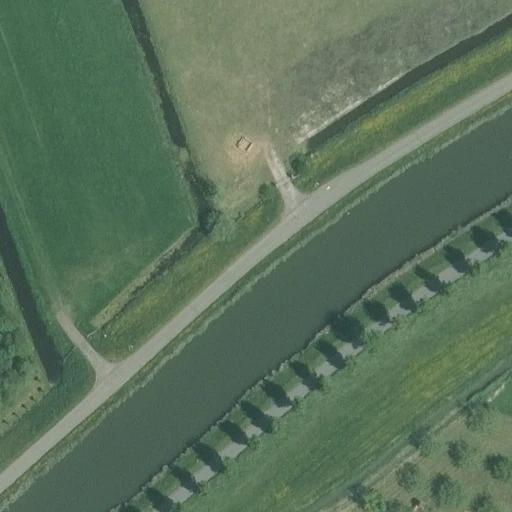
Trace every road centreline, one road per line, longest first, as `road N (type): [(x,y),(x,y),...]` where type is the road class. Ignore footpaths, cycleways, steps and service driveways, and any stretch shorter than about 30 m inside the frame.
road 1 (unclassified): [(511,82),(291,227),(0,485)]
road 2 (unclassified): [(160,511),(361,337),(511,232)]
